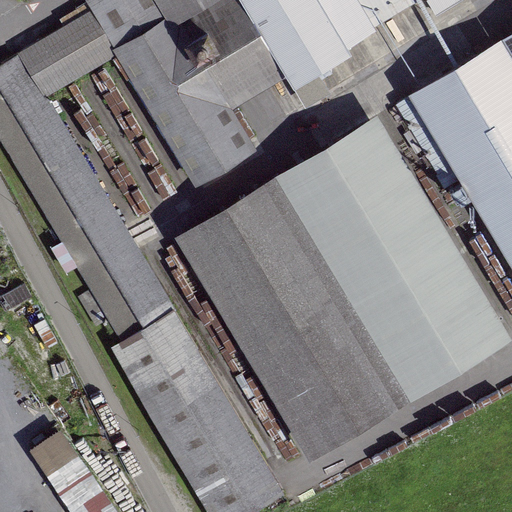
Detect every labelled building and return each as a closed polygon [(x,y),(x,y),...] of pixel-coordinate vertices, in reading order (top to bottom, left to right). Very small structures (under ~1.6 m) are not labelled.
[(125,49),(94,0),(87,0),(18,43),(50,95),(125,49)] [(185,13),(176,0),(94,0),(125,49),(185,13)] [(292,0),(229,0),(284,89),(330,61),(292,0)] [(185,13),(125,49),(206,182),(266,146),(185,13)] [(511,25),(502,32),(511,48),(511,25)] [(50,95),(18,43),(0,53),(0,138),(114,333),(173,299),(50,95)] [(511,80),(492,48),(422,91),(511,238),(511,80)] [(68,98),(73,95),(138,215),(183,191),(176,178),(189,172),(170,137),(155,145),(110,62),(63,87),(68,98)] [(511,346),(511,309),(391,106),(300,160),(436,391),(511,346)] [(416,401),(280,169),(188,222),(325,454),(416,401)] [(252,511),(286,493),(173,299),(114,333),(218,511),(252,511)]
